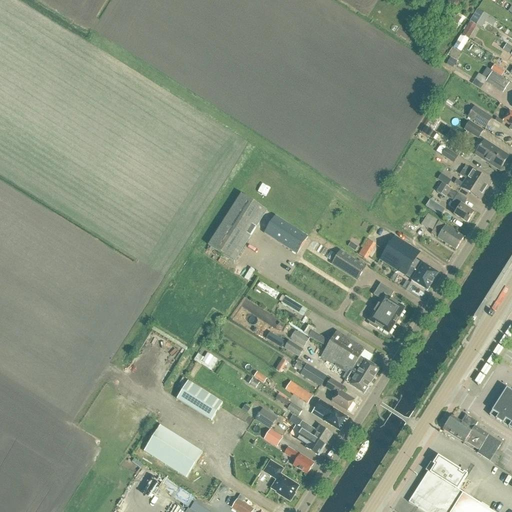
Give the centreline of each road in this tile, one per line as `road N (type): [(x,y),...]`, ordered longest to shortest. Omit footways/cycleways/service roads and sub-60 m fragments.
road 1 (unclassified): [(300,511),(511,177)]
road 2 (primary): [(369,511),(445,390)]
road 3 (primary): [(445,390),(511,285)]
